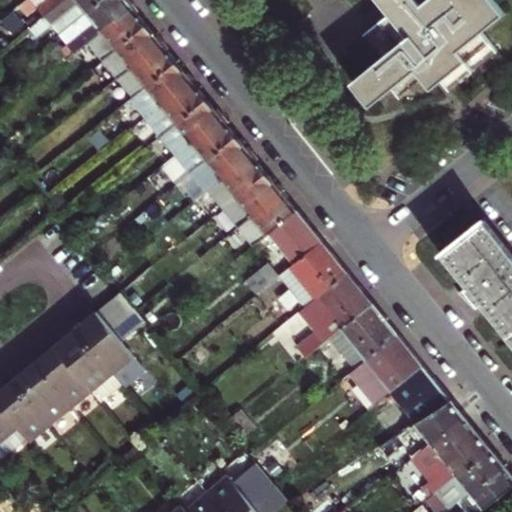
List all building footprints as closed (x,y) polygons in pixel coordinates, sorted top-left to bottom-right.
[(35,0),(43,10),(44,9),(54,0),(35,0)] [(54,0),(44,9),(51,17),(71,0),(82,0),(86,4),(90,0),(54,0)] [(90,0),(86,4),(58,26),(74,46),(88,34),(102,24),(100,22),(115,9),(118,13),(132,1),(131,0),(90,0)] [(387,0),(390,3),(362,25),(381,49),(352,74),(370,96),(392,78),(401,88),(424,69),(431,78),(443,68),(451,79),(496,43),(481,24),(503,6),(497,0),(387,0)] [(100,22),(102,24),(88,34),(102,52),(115,42),(145,17),(138,8),(132,1),(118,13),(115,9),(100,22)] [(147,49),(162,37),(154,27),(145,17),(115,42),(102,52),(118,72),(131,61),(129,59),(145,47),(147,49)] [(129,59),(131,61),(118,72),(133,90),(146,79),(176,55),(169,46),(162,37),(147,49),(145,47),(129,59)] [(184,65),(176,55),(146,79),(133,90),(148,109),(161,98),(160,96),(175,84),(178,87),(193,76),(190,72),(184,65)] [(162,126),(206,92),(199,83),(193,76),(178,87),(175,84),(160,96),(161,98),(148,109),(162,126)] [(206,123),(222,111),(215,103),(206,92),(162,126),(177,144),(190,134),(189,132),(204,120),(206,123)] [(189,132),(190,134),(177,144),(176,145),(191,164),(236,128),(230,120),(222,111),(206,123),(204,120),(189,132)] [(245,139),(236,128),(191,164),(190,165),(204,183),(206,181),(219,171),(218,169),(233,157),(236,160),(251,147),(245,139)] [(218,169),(219,171),(206,181),(222,200),(234,189),(265,165),(260,159),(251,147),(236,160),(233,157),(218,169)] [(265,165),(234,189),(222,200),(237,218),(250,208),(249,206),(263,195),(266,198),(282,185),(275,177),(265,165)] [(249,206),(250,208),(237,218),(252,237),(265,227),(267,225),(296,202),(288,192),(282,185),(266,198),(263,195),(249,206)] [(321,233),(306,215),(296,202),(267,225),(291,256),(321,233)] [(465,298),(471,304),(478,298),(511,341),(511,253),(484,219),(487,217),(484,213),(435,249),(438,254),(442,250),(465,282),(456,289),(465,298)] [(287,259),(312,291),(346,264),(331,246),(321,233),(291,256),(287,259)] [(272,271),(277,268),(266,255),(243,273),(253,286),(272,271)] [(272,271),(297,302),(300,300),(312,291),(287,259),(277,268),(272,271)] [(346,264),(312,291),(300,300),(316,320),(300,333),(308,344),(322,333),(336,321),(369,294),(359,280),(346,264)] [(87,308),(75,318),(110,364),(121,378),(143,362),(132,347),(119,331),(141,313),(117,284),(113,288),(96,301),(91,305),(87,308)] [(382,310),(369,294),(336,321),(362,352),(395,326),(382,310)] [(121,378),(110,364),(75,318),(63,327),(52,336),(87,381),(98,396),(121,378)] [(336,321),(322,333),(347,365),(362,352),(336,321)] [(362,352),(387,385),(388,384),(420,357),(409,344),(406,340),(395,326),(362,352)] [(64,399),(87,381),(52,336),(41,344),(29,353),(64,399)] [(362,352),(347,365),(345,366),(370,398),(387,385),(362,352)] [(64,399),(29,353),(19,361),(8,370),(43,415),(64,399)] [(414,417),(450,394),(435,375),(420,357),(388,384),(414,417)] [(20,432),(43,415),(8,370),(0,376),(0,405),(5,412),(10,419),(20,432)] [(450,394),(414,417),(384,435),(393,447),(413,435),(420,445),(463,410),(457,402),(450,394)] [(0,405),(0,448),(20,432),(10,419),(5,412),(0,405)] [(469,418),(463,410),(420,445),(418,446),(414,450),(427,466),(431,462),(476,427),(469,418)] [(490,443),(476,427),(431,462),(427,466),(433,474),(422,482),(430,491),(490,443)] [(440,511),(458,496),(503,459),(496,451),(490,443),(430,491),(426,494),(440,511)] [(224,463),(203,481),(228,511),(255,511),(283,489),(253,451),(230,470),(224,463)] [(511,471),(511,470),(503,459),(458,496),(463,501),(449,511),(471,511),(511,479),(511,471)] [(190,511),(228,511),(203,481),(180,500),(190,511)] [(175,494),(154,511),(153,511),(190,511),(180,500),(175,494)]
